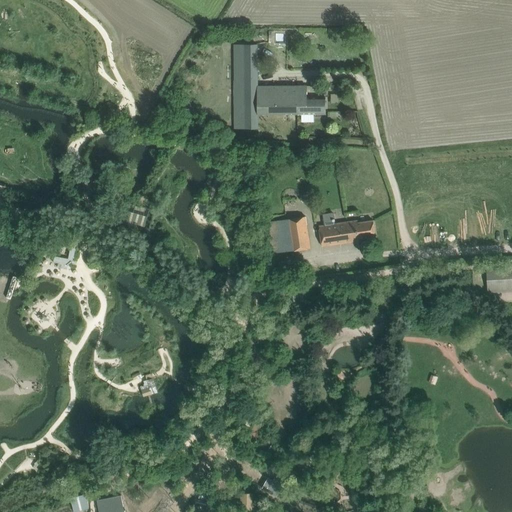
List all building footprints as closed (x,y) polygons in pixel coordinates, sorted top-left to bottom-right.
[(257,44),(234,44),(235,129),(258,128),(258,114),(258,86),(257,44)] [(258,86),(258,114),(302,114),(314,114),(326,114),(326,97),(324,97),(318,97),(307,97),(307,92),(307,86),(258,86)] [(339,94),(331,94),(331,103),(339,103),(339,94)] [(118,208),(115,218),(145,227),(147,216),(123,209),(118,208)] [(267,222),(271,253),(310,248),(306,216),(274,221),(267,222)] [(358,220),(348,222),(349,231),(350,231),(352,242),(359,241),(358,239),(376,236),(373,220),(358,223),(358,220)] [(349,231),(348,222),(319,226),(320,230),(322,246),(352,242),(350,231),(349,231)] [(72,241),(68,259),(72,259),(74,260),(78,242),(72,241)] [(55,256),(54,262),(71,265),(72,259),(68,259),(55,256)] [(511,263),(486,265),(487,291),(511,289),(511,263)] [(13,277),(7,297),(10,298),(12,291),(16,278),(13,277)] [(149,388),(142,390),(144,396),(148,395),(152,393),(157,392),(154,378),(153,378),(147,380),(149,388)] [(141,387),(142,390),(149,388),(147,380),(144,381),(145,386),(141,387)] [(273,480),(268,478),(262,489),(277,497),(282,487),(286,480),(282,479),(276,475),(273,480)] [(143,492),(150,499),(155,494),(149,487),(143,492)] [(86,494),(70,497),(73,511),(75,511),(89,509),(86,494)] [(124,511),(122,504),(121,496),(97,500),(99,511),(124,511)]
